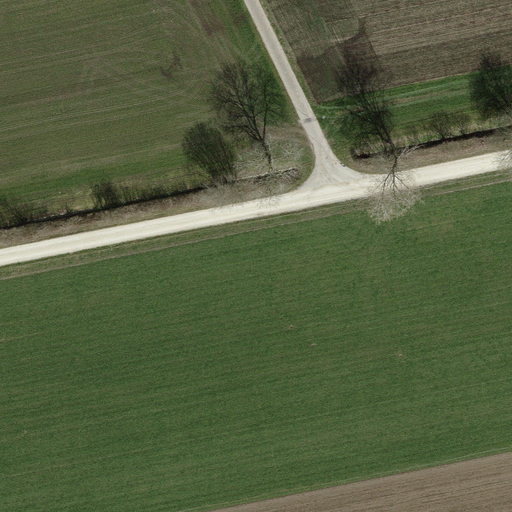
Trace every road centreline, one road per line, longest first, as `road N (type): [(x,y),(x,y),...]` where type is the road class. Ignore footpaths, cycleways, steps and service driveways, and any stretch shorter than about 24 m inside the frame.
road 1 (track): [(0,257),(511,155)]
road 2 (track): [(254,0),(343,189)]
